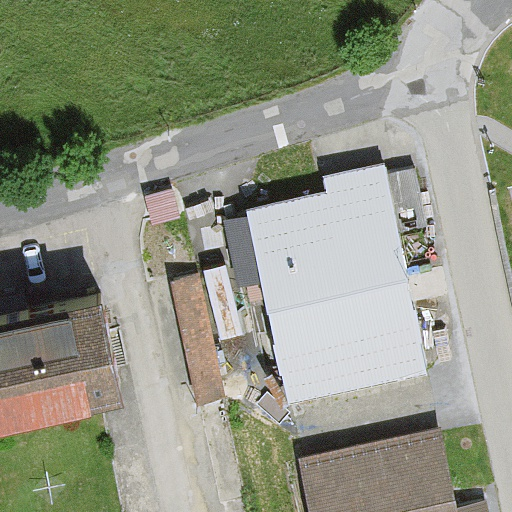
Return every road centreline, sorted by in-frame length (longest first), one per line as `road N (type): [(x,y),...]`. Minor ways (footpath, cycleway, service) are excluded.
road 1 (residential): [(0,214),(319,113),(416,65)]
road 2 (residential): [(416,65),(447,126),(511,424)]
